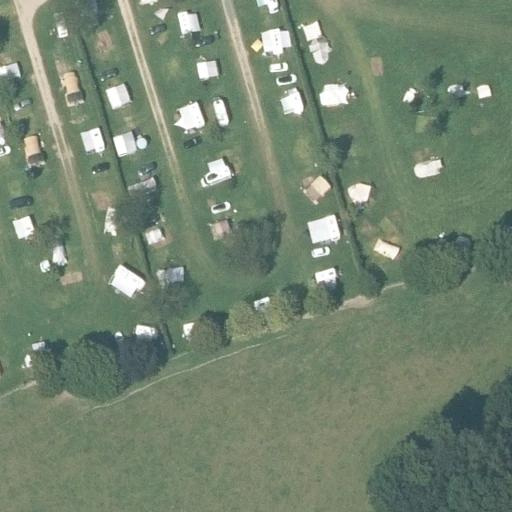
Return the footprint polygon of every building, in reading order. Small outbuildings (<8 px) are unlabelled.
[(151,12),(153,31),(171,29),(169,10),(151,12)] [(55,54),(73,52),(72,33),(53,34),(55,54)] [(262,42),(265,63),(295,58),(292,38),(262,42)] [(100,60),(117,57),(114,43),(97,46),(100,60)] [(171,64),(176,83),(194,78),(188,60),(171,64)] [(26,65),(10,67),(11,86),(28,85),(26,65)] [(64,76),(69,96),(89,92),(84,71),(64,76)] [(283,102),(302,98),(299,83),(280,87),(283,102)] [(226,100),(209,104),(213,119),(230,115),(226,100)] [(7,108),(0,108),(0,127),(10,126),(7,108)] [(41,113),(21,115),(24,135),(44,132),(41,113)] [(124,156),(142,152),(138,133),(120,136),(124,156)] [(37,187),(57,186),(55,165),(35,167),(37,187)] [(104,208),(120,205),(118,189),(101,192),(104,208)] [(67,206),(44,211),(49,230),(71,225),(67,206)] [(34,210),(12,217),(16,231),(38,224),(34,210)] [(158,259),(158,278),(175,277),(174,259),(158,259)]
